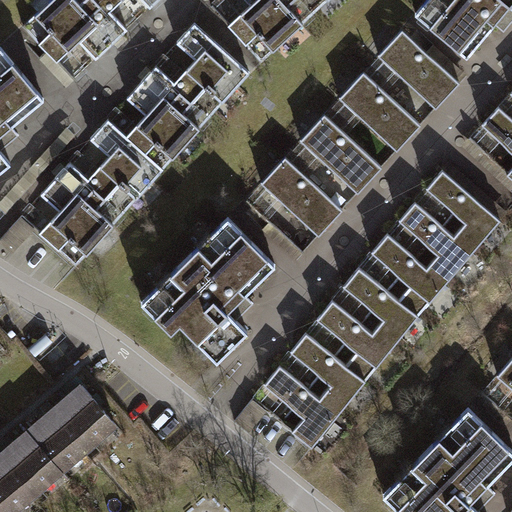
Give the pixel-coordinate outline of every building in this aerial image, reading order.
[(57,0),(26,30),(51,55),(43,62),(70,90),(79,82),(62,64),(83,43),(99,60),(130,30),(114,14),(129,0),(145,0),(155,10),(164,0),(57,0)] [(249,0),(255,7),(233,28),(267,65),(336,0),(249,0)] [(511,0),(434,0),(421,16),(466,54),(485,31),(492,37),(500,28),(509,36),(511,32),(511,0)] [(255,76),(200,26),(181,46),(200,63),(179,86),(161,69),(133,101),(152,118),(131,140),(167,173),(255,76)] [(464,85),(406,33),(384,57),(442,109),(464,85)] [(5,51),(0,55),(0,180),(17,167),(7,156),(23,142),(16,133),(50,104),(5,51)] [(425,128),(367,74),(344,99),(401,152),(425,128)] [(511,117),(504,110),(489,126),(511,147),(511,117)] [(386,170),(329,116),(305,141),(363,195),(386,170)] [(131,140),(112,124),(96,142),(115,159),(93,183),(73,166),(45,197),(65,215),(43,239),(78,271),(167,173),(131,140)] [(70,133),(1,209),(10,217),(79,142),(70,133)] [(346,212),(289,159),(266,184),(323,237),(346,212)] [(479,255),(507,221),(448,173),(433,192),(471,223),(458,238),(479,255)] [(452,287),(479,255),(458,238),(421,207),(407,223),(445,255),(432,271),(452,287)] [(233,220),(147,307),(177,337),(186,328),(223,365),(252,336),(241,326),(258,310),(249,302),(282,269),(233,220)] [(27,222),(5,246),(19,258),(41,234),(27,222)] [(423,322),(452,287),(432,271),(393,239),(379,255),(418,287),(403,305),(423,322)] [(397,354),(423,322),(403,305),(364,273),(350,289),(390,322),(377,338),(397,354)] [(370,386),(397,354),(377,338),(338,305),(323,323),(363,355),(351,371),(370,386)] [(343,418),(370,386),(351,371),(312,339),(298,355),(339,389),(326,404),(343,418)] [(511,366),(502,378),(511,387),(511,366)] [(316,451),(343,418),(326,404),(286,371),(271,389),(311,422),(299,437),(316,451)] [(86,388),(58,410),(94,454),(122,432),(86,388)] [(257,403),(239,426),(249,435),(268,412),(257,403)] [(58,410),(31,433),(67,477),(94,454),(58,410)] [(511,448),(475,412),(388,500),(399,511),(486,511),(501,498),(491,489),(511,467),(511,448)] [(31,433),(4,455),(40,499),(67,477),(31,433)] [(4,455),(0,457),(0,506),(4,511),(23,511),(40,499),(4,455)]
